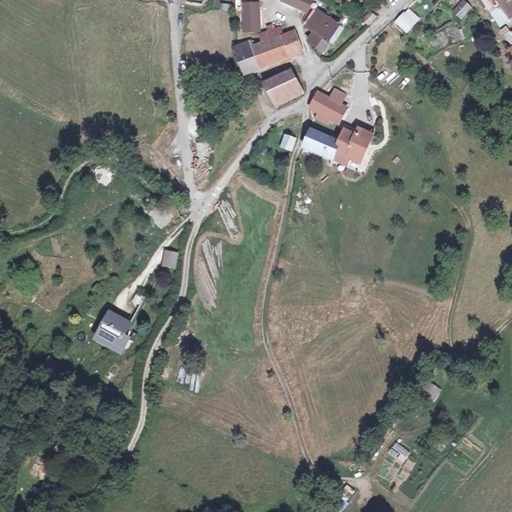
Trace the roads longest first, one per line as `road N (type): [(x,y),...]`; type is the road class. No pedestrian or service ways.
road 1 (track): [(306,102),(263,322),(308,464),(312,511)]
road 2 (track): [(205,202),(181,297),(152,354),(138,432),(103,480),(53,511)]
road 3 (unclassified): [(205,202),(274,117),(306,102),(325,74),(407,0)]
